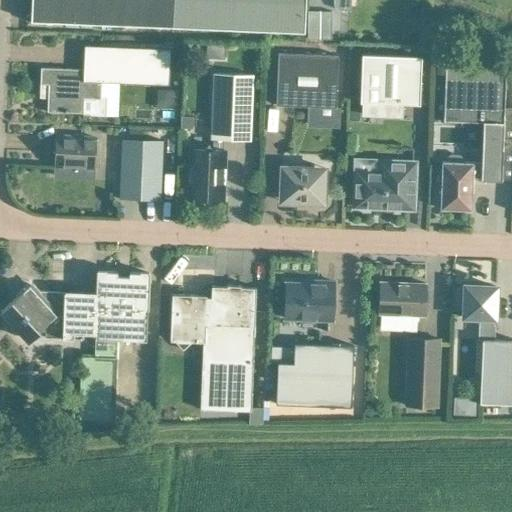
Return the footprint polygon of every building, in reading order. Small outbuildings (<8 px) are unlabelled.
[(131,25),(131,0),(31,0),(31,13),(26,17),(25,21),(131,25)] [(171,27),(172,0),(131,0),(131,25),(171,27)] [(172,0),(171,27),(304,32),(305,0),(172,0)] [(333,0),(333,10),(350,11),(350,0),(333,0)] [(308,12),(308,40),(331,40),(332,12),(308,12)] [(170,49),(104,46),(84,46),(83,69),(41,68),(40,84),(43,84),(43,95),(48,95),(47,112),(91,114),(91,115),(106,115),(107,97),(100,96),(101,82),(169,84),(170,49)] [(278,54),(276,105),(336,108),(338,56),(278,54)] [(422,58),(362,55),(360,102),(364,102),(363,114),(401,116),(402,104),(420,105),(422,58)] [(447,157),(447,161),(442,161),(440,189),(440,209),(471,210),(473,177),(480,177),(480,179),(501,181),(502,161),(506,62),(446,60),(444,100),(443,120),(483,122),(481,162),(462,162),(462,158),(458,155),(450,154),(447,157)] [(250,140),(253,74),(213,73),(210,139),(250,140)] [(177,109),(178,91),(161,90),(160,108),(177,109)] [(56,136),(55,166),(72,166),(71,178),(94,179),(94,167),(96,137),(56,136)] [(122,139),(121,179),(120,199),(160,200),(161,180),(162,140),(122,139)] [(225,150),(212,150),(191,149),(189,198),(200,198),(206,204),(211,199),(223,199),(225,150)] [(357,173),(357,184),(356,204),(378,205),(378,203),(390,203),(390,206),(411,207),(413,164),(382,163),(381,174),(357,173)] [(324,203),(324,200),(325,180),(325,168),(281,166),(280,201),(324,203)] [(200,253),(200,262),(224,263),(224,254),(200,253)] [(86,295),(84,328),(95,328),(94,356),(81,356),(79,418),(115,419),(117,357),(116,357),(116,338),(146,339),(147,293),(148,273),(129,272),(129,276),(117,276),(117,271),(98,271),(97,295),(86,295)] [(333,320),(333,301),(334,281),(315,280),(315,283),(286,282),(284,318),(333,320)] [(426,284),(380,282),(379,314),(424,316),(426,284)] [(84,328),(86,295),(65,294),(65,292),(36,291),(30,284),(2,310),(1,309),(0,310),(28,340),(39,331),(45,331),(45,337),(73,339),(73,327),(84,328)] [(200,409),(206,409),(251,411),(255,307),(256,287),(240,286),(240,285),(227,285),(227,286),(211,285),(211,297),(206,297),(206,295),(172,294),(170,340),(203,341),(200,409)] [(494,335),(496,286),(464,285),(463,317),(479,318),(479,335),(483,335),(494,335)] [(511,339),(494,339),(494,335),(483,335),(483,339),(482,339),(482,340),(479,403),(511,404),(511,339)] [(440,339),(408,338),(405,405),(437,406),(440,339)] [(277,362),(275,404),(351,407),(353,345),(294,342),(293,362),(277,362)] [(453,397),(453,415),(475,416),(476,398),(453,397)]
